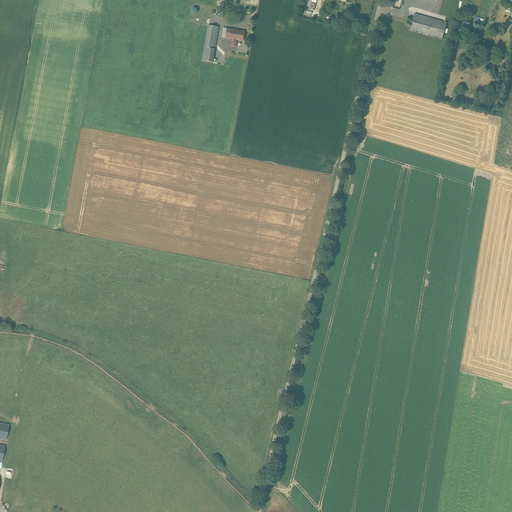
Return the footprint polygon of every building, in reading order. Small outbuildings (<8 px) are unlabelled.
[(310,0),(308,9),(314,11),(316,0),(310,0)] [(447,23),(414,14),(409,31),(442,39),(447,23)] [(202,60),(212,62),(219,27),(208,25),(202,60)] [(237,40),(243,41),(245,32),(223,28),(222,37),(233,39),(232,46),(236,47),(237,40)] [(0,460),(3,461),(6,446),(0,445),(0,438),(7,440),(10,425),(0,423),(0,460)]
